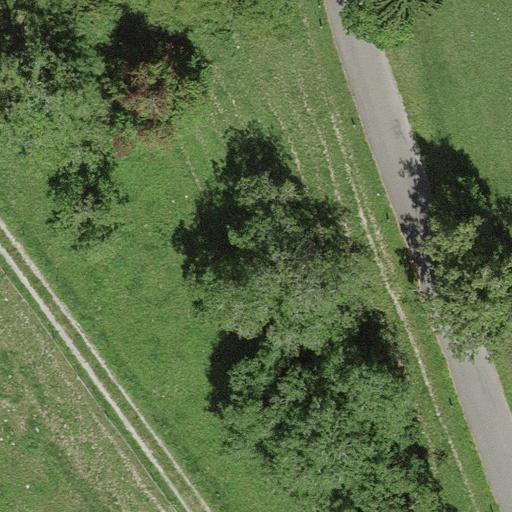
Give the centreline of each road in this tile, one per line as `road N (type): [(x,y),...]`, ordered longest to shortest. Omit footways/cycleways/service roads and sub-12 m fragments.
road 1 (unclassified): [(352,0),(511,478)]
road 2 (track): [(0,229),(203,511)]
